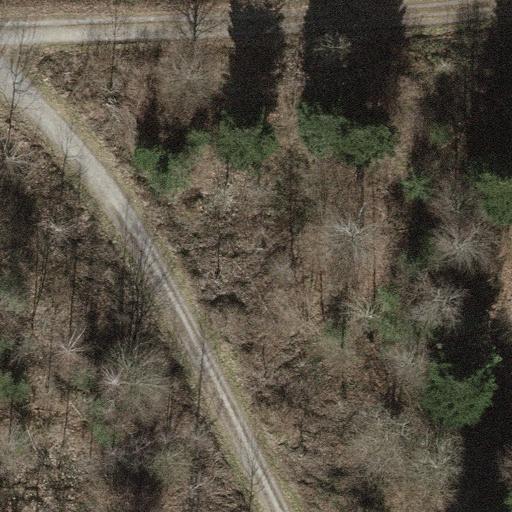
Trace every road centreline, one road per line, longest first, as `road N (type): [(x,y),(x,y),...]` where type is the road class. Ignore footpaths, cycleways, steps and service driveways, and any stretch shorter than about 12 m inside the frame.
road 1 (track): [(0,77),(77,149),(117,205),(279,511)]
road 2 (track): [(511,5),(313,22),(0,31)]
